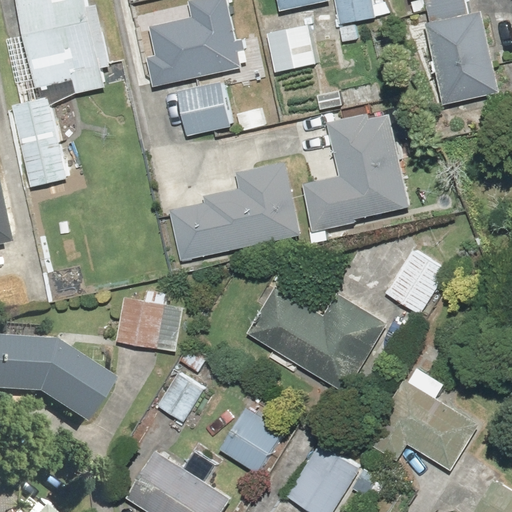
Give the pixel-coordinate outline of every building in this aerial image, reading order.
[(86,0),(18,0),(36,89),(73,82),(76,95),(107,89),(103,67),(112,65),(99,4),(88,6),(86,0)] [(156,56),(147,58),(153,88),(246,70),(231,0),(200,0),(190,2),(194,19),(150,27),(156,56)] [(332,0),(277,0),(280,12),(333,1),(332,0)] [(373,0),(334,0),(340,26),(377,19),(373,0)] [(472,0),(425,0),(430,22),(425,23),(440,92),(497,80),(482,11),(475,12),(472,0)] [(310,25),(268,34),(276,72),(318,64),(310,25)] [(229,81),(184,92),(195,138),(240,127),(229,81)] [(322,92),(325,111),(384,102),(381,83),(322,92)] [(265,104),(239,111),(244,132),(270,125),(265,104)] [(411,207),(390,114),(371,118),(370,113),(328,122),(340,177),(303,185),(314,234),(357,224),(356,219),(411,207)] [(206,202),(171,210),(182,261),(301,235),(285,162),(237,173),(241,187),(205,195),(206,202)] [(387,292),(422,315),(449,273),(413,251),(387,292)] [(142,288),(142,295),(128,294),(123,343),(187,348),(191,306),(175,305),(176,291),(142,288)] [(276,288),(248,334),(346,393),(389,323),(339,293),(324,317),(276,288)] [(0,391),(32,394),(78,425),(107,382),(50,343),(0,339),(0,391)] [(187,364),(164,404),(192,420),(215,380),(187,364)] [(408,383),(405,381),(367,445),(398,464),(408,446),(450,470),(477,423),(436,399),(445,384),(417,368),(408,383)] [(292,432),(254,407),(227,448),(265,474),(292,432)] [(313,511),(334,511),(359,470),(317,446),(288,497),(313,511)] [(156,451),(126,498),(148,511),(222,511),(231,499),(156,451)] [(511,511),(511,490),(496,480),(476,511),(511,511)]
